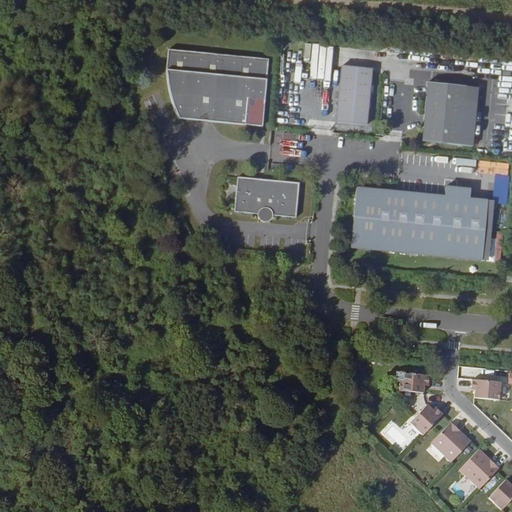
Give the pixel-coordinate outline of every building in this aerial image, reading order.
[(271,61),(174,51),(172,72),(179,105),(183,120),(266,127),(271,61)] [(375,69),(344,66),(339,122),(368,125),(375,69)] [(464,145),(469,86),(431,82),(426,141),(464,145)] [(482,87),(469,86),(464,145),(476,146),(482,87)] [(479,161),(478,173),(508,175),(508,163),(479,161)] [(302,183),(242,176),(239,213),(299,219),(302,183)] [(473,197),(452,195),(360,186),(355,247),(486,259),(492,199),(473,197)] [(453,186),(452,195),(473,197),(474,188),(453,186)] [(496,200),(492,199),(486,259),(490,260),(496,200)] [(403,390),(428,392),(429,385),(429,381),(433,382),(434,375),(405,372),(403,390)] [(479,387),(479,390),(478,397),(503,400),(505,382),(476,378),(475,386),(479,387)] [(426,435),(446,414),(441,409),(438,412),(436,410),(431,405),(413,423),(426,435)] [(455,462),(475,441),(455,422),(434,443),(455,462)] [(408,443),(406,436),(401,437),(396,423),(384,427),(391,449),(408,443)] [(427,449),(437,462),(443,458),(433,444),(427,449)] [(483,488),(502,467),(481,448),(462,469),(483,488)] [(504,509),(511,501),(511,482),(508,479),(491,497),(504,509)]
